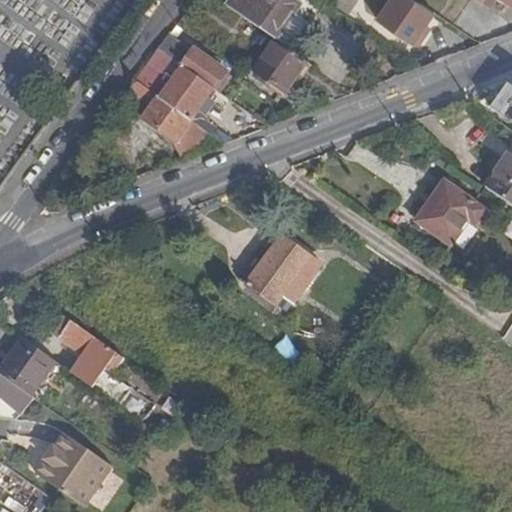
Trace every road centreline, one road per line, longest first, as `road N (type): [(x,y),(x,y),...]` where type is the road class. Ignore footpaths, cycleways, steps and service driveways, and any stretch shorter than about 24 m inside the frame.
road 1 (secondary): [(0,269),(68,229),(511,57)]
road 2 (residential): [(0,241),(171,0)]
